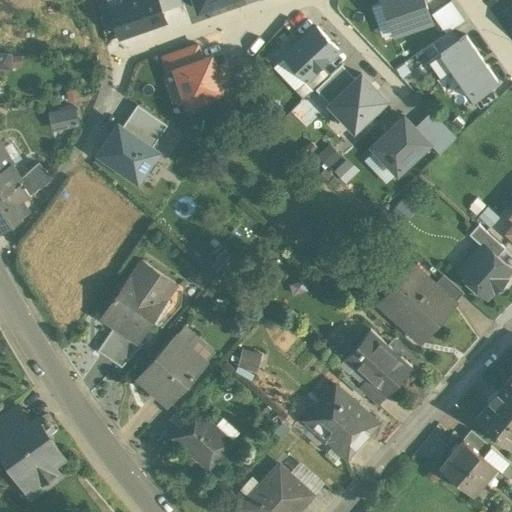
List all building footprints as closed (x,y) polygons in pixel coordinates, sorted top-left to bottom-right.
[(120,37),(165,21),(157,0),(123,0),(124,3),(110,8),(120,37)] [(193,0),(197,10),(226,0),(193,0)] [(424,0),(382,0),(393,33),(432,20),(424,0)] [(339,50),(317,26),(283,58),(306,81),(320,67),(339,50)] [(422,50),(429,60),(445,49),(458,39),(451,30),(422,50)] [(451,68),(473,100),(498,82),(464,35),(458,39),(445,49),(429,60),(440,76),(451,68)] [(175,69),(202,59),(197,44),(164,56),(169,71),(175,69)] [(202,59),(175,69),(188,104),(222,92),(210,57),(202,59)] [(316,91),(330,105),(356,80),(342,65),(330,77),(316,91)] [(320,67),(306,81),(315,91),(316,91),(330,77),(320,67)] [(354,130),(385,100),(361,75),(356,80),(330,105),(354,130)] [(491,87),(473,100),(481,110),(498,97),(491,87)] [(122,126),(150,146),(165,124),(137,104),(122,126)] [(47,113),(51,131),(72,126),(68,108),(47,113)] [(429,143),(403,116),(372,146),(398,173),(429,143)] [(150,146),(122,126),(120,124),(99,153),(138,181),(158,151),(150,146)] [(19,178),(0,148),(0,232),(21,218),(19,215),(13,206),(22,200),(29,196),(28,195),(19,178)] [(38,162),(26,172),(39,186),(40,188),(51,177),(38,162)] [(26,172),(19,178),(28,195),(39,186),(26,172)] [(13,206),(19,215),(28,209),(22,200),(13,206)] [(323,234),(308,221),(298,232),(313,245),(323,234)] [(505,248),(478,224),(469,234),(482,247),(484,245),(497,257),(505,248)] [(482,247),(459,273),(486,297),(493,289),(496,291),(506,280),(503,278),(511,270),(497,257),(484,245),(482,247)] [(172,281),(142,259),(101,317),(114,326),(137,341),(152,319),(148,316),(172,281)] [(435,285),(413,265),(396,284),(401,288),(384,308),(420,340),(454,302),(435,285)] [(462,293),(442,276),(435,285),(454,302),(462,293)] [(137,341),(114,326),(97,351),(121,367),(142,344),(137,341)] [(411,365),(370,328),(344,357),(366,378),(367,378),(385,395),(411,365)] [(205,362),(175,336),(138,378),(167,404),(205,362)] [(245,345),(241,362),(260,366),(263,349),(245,345)] [(385,395),(367,378),(366,378),(358,387),(377,404),(385,395)] [(497,392),(496,390),(487,400),(489,402),(475,418),(510,448),(511,446),(511,382),(508,379),(497,392)] [(378,422),(336,384),(321,401),(327,406),(314,421),(327,432),(324,436),(346,457),(378,422)] [(197,411),(186,401),(169,420),(180,430),(197,411)] [(16,404),(0,416),(0,443),(29,422),(16,404)] [(180,430),(174,437),(207,467),(231,440),(197,411),(180,430)] [(46,441),(32,421),(0,443),(0,445),(9,458),(6,460),(18,476),(27,469),(41,488),(60,474),(52,463),(63,455),(50,438),(46,441)] [(490,446),(471,430),(463,440),(482,456),(490,446)] [(463,440),(463,439),(440,467),(472,494),(495,466),(482,456),(463,440)] [(242,511),(298,511),(316,492),(315,491),(291,470),(278,459),(236,506),(242,511)] [(299,461),(291,470),(315,491),(323,482),(299,461)] [(500,471),(508,478),(511,473),(511,464),(509,462),(500,471)]
